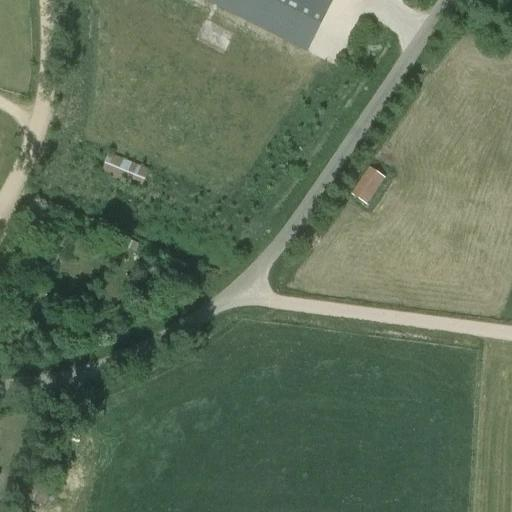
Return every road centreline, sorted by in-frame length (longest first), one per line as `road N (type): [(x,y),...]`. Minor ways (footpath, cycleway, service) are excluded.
road 1 (unclassified): [(445,0),(274,249),(217,306),(111,364),(0,389)]
road 2 (track): [(511,335),(258,297),(242,284)]
road 3 (track): [(37,123),(49,50),(45,0)]
